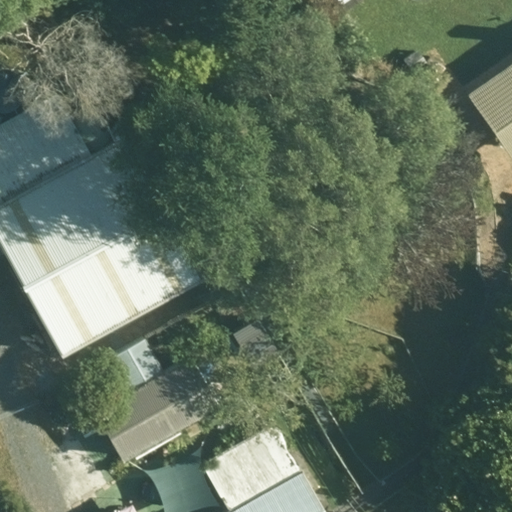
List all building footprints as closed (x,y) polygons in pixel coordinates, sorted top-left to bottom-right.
[(200,277),(85,67),(37,93),(0,113),(0,244),(60,354),(200,277)] [(511,69),(472,97),(511,155),(511,69)] [(277,346),(257,301),(221,318),(242,363),(277,346)] [(214,409),(183,360),(96,414),(139,483),(194,449),(182,429),(214,409)] [(201,463),(228,511),(225,511),(323,511),(272,422),(201,463)]
